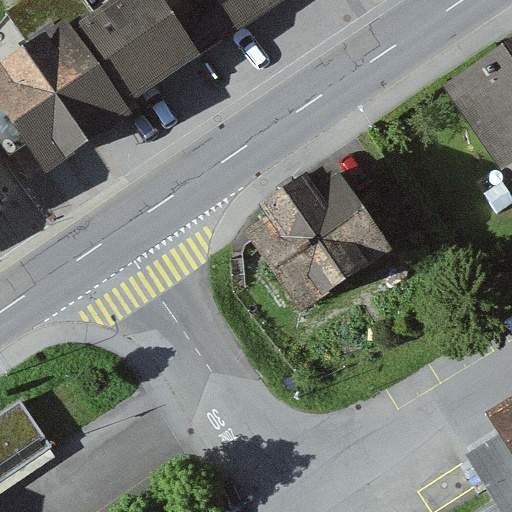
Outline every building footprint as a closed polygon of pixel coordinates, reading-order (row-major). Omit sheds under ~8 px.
[(118,0),(0,76),(0,124),(41,186),(205,80),(193,61),(286,0),(118,0)] [(511,51),(445,96),(500,180),(511,171),(511,51)] [(267,234),(245,250),(300,330),(393,267),(339,188),(316,203),(308,192),(261,224),(267,234)] [(511,405),(486,421),(501,445),(511,462),(511,405)] [(19,406),(0,418),(0,490),(52,457),(19,406)] [(511,511),(511,462),(501,445),(468,466),(496,511),(511,511)]
